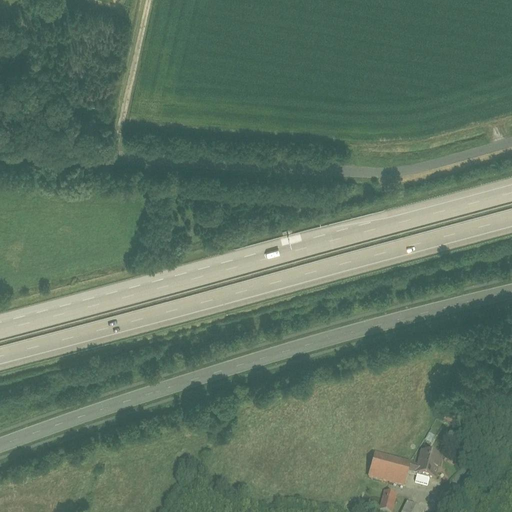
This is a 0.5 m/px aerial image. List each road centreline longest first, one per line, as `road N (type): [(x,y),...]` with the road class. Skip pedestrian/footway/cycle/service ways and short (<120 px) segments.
road 1 (secondary): [(0,449),(306,349),(511,295)]
road 2 (motorway): [(511,186),(0,327)]
road 3 (motorway): [(0,358),(511,219)]
road 4 (unclassified): [(511,146),(412,175),(0,152)]
road 5 (track): [(114,158),(150,0)]
